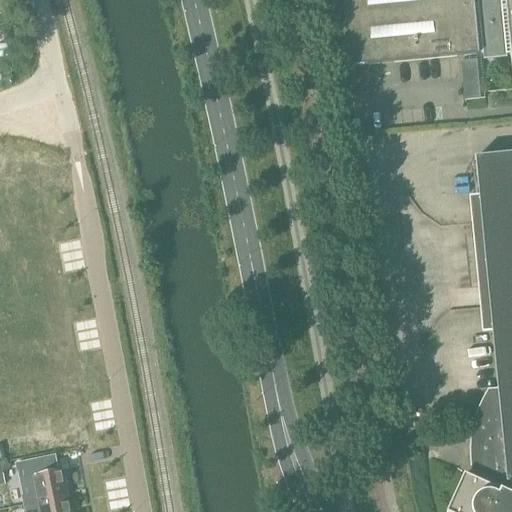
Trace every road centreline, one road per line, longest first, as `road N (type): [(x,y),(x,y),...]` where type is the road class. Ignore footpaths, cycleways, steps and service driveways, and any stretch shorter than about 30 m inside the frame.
road 1 (tertiary): [(317,511),(286,442),(192,0)]
road 2 (residential): [(140,511),(115,347),(58,86)]
